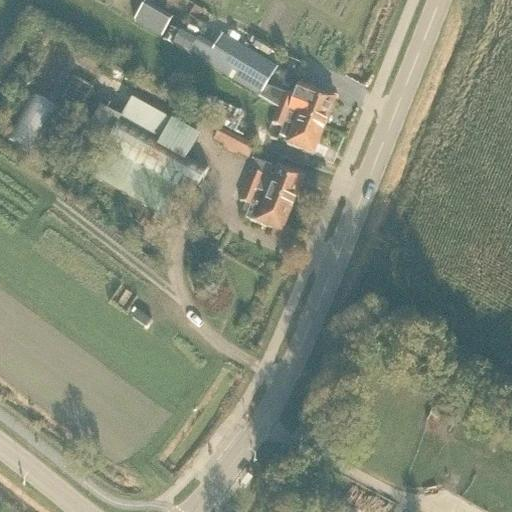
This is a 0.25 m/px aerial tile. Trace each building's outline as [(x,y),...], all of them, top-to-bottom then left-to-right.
[(137,20),(163,37),(173,22),(147,5),(137,20)] [(170,30),(163,42),(173,47),(174,46),(180,35),(180,34),(170,29),(170,30)] [(174,46),(190,55),(196,44),(180,35),(174,46)] [(196,44),(190,55),(206,63),(205,64),(259,98),(259,99),(278,110),(278,111),(324,129),(336,102),(309,91),(299,87),(294,100),(266,88),(277,70),(222,37),(212,53),(196,44)] [(73,78),(60,101),(79,112),(92,89),(73,78)] [(188,88),(179,107),(253,145),(260,131),(241,121),(242,116),(188,88)] [(121,120),(101,110),(83,143),(72,162),(91,173),(89,177),(167,220),(180,197),(190,203),(209,171),(190,160),(190,159),(149,137),(159,118),(131,102),(121,120)] [(283,130),(279,138),(289,142),(287,147),(313,157),(324,129),(278,111),(278,110),(272,125),(283,130)] [(190,159),(198,140),(159,118),(149,137),(190,159)] [(226,148),(232,136),(220,129),(213,141),(226,148)] [(240,203),(244,205),(241,212),(248,215),(245,220),(282,235),(304,179),(278,169),(276,173),(256,164),(252,173),(240,203)]
